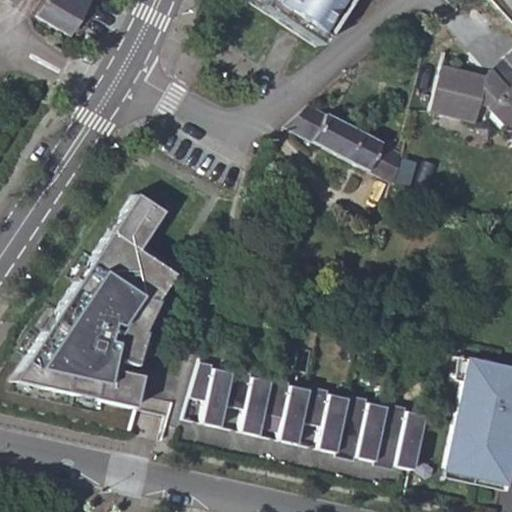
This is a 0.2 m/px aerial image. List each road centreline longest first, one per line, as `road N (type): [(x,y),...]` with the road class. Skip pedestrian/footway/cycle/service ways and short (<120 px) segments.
road 1 (residential): [(406,0),(306,82),(240,123),(230,125),(126,66)]
road 2 (residential): [(0,448),(280,511)]
road 3 (tertiary): [(0,261),(106,98)]
